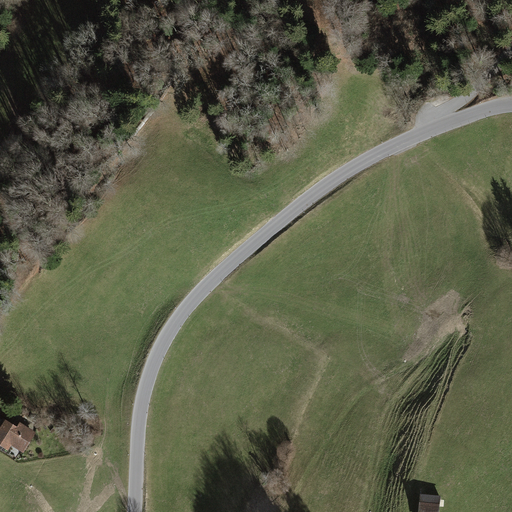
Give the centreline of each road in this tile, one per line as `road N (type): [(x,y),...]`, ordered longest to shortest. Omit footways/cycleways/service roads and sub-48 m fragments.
road 1 (tertiary): [(135,511),(146,378),(175,321),(202,290),(340,176),(416,136),(511,104)]
road 2 (track): [(0,161),(15,131),(16,0)]
road 3 (track): [(416,136),(511,48)]
